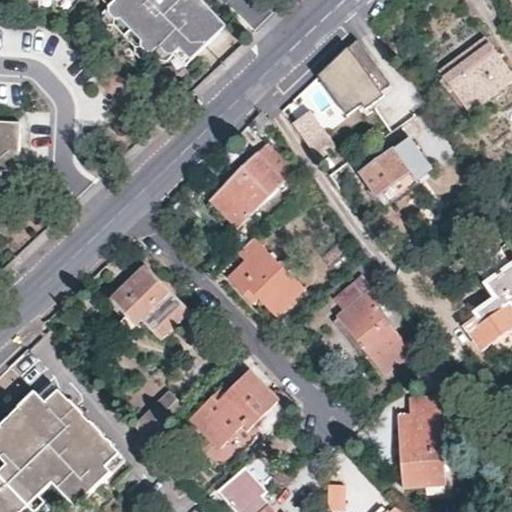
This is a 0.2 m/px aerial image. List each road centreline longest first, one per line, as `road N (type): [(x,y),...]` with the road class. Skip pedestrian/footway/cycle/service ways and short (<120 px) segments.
road 1 (residential): [(122,212),(344,0)]
road 2 (residential): [(327,425),(122,212)]
road 3 (unknown): [(15,314),(145,462)]
road 4 (residential): [(0,329),(122,212)]
